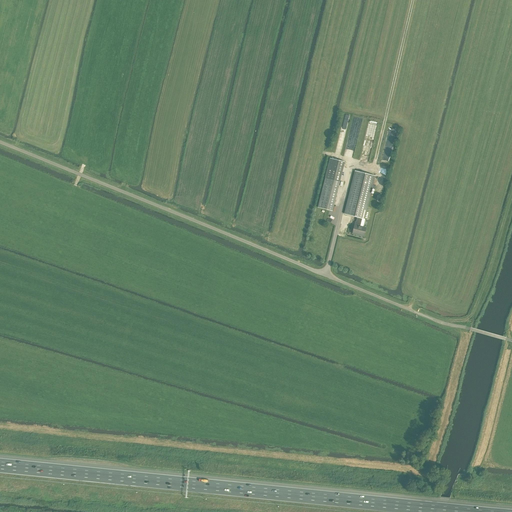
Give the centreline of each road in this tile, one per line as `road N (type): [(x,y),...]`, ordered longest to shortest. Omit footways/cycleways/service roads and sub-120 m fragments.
road 1 (motorway): [(463,511),(0,465)]
road 2 (unclassified): [(0,141),(417,313)]
road 3 (track): [(352,163),(374,168),(412,0)]
road 4 (track): [(511,200),(478,305),(469,318),(442,322)]
